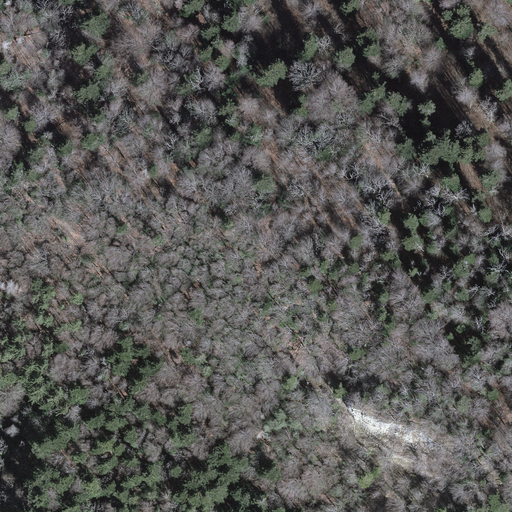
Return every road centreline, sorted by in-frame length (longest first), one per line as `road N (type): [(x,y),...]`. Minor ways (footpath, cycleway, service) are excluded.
road 1 (track): [(201,0),(88,118),(82,148),(133,179),(269,230)]
road 2 (track): [(269,230),(291,256),(470,388),(511,452)]
